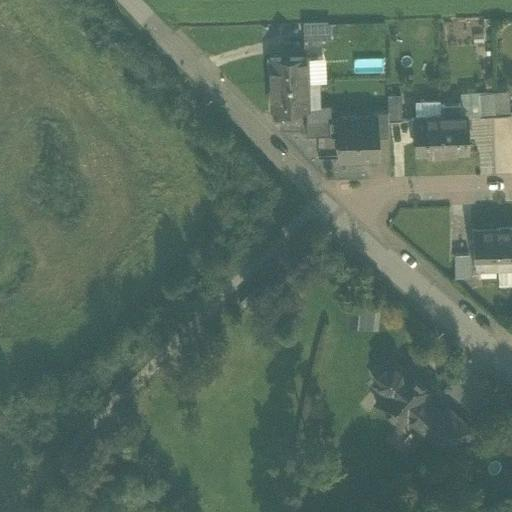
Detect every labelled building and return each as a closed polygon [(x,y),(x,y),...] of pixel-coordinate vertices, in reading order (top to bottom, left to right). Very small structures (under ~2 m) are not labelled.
[(304,23),(304,38),(328,37),(328,22),(304,23)] [(319,81),(325,81),(324,56),(306,57),(307,82),(319,81)] [(269,58),(270,83),(307,82),(306,57),(269,58)] [(308,106),(320,105),(319,81),(307,82),(308,106)] [(308,106),(307,82),(270,83),(269,83),(270,109),(305,108),(308,107),(308,106)] [(460,91),(460,103),(465,103),(465,114),(465,115),(480,114),(479,92),(479,90),(460,91)] [(480,116),(493,116),(492,92),(479,92),(480,114),(480,116)] [(505,92),(492,92),(493,116),(506,116),(505,92)] [(387,97),(388,112),(388,119),(400,119),(399,97),(387,97)] [(415,99),(415,115),(440,115),(440,103),(440,99),(415,99)] [(440,103),(440,115),(465,114),(465,103),(460,103),(440,103)] [(330,135),(330,120),(329,105),(320,105),(308,106),(308,107),(305,108),(306,121),(305,121),(305,135),(330,135)] [(388,136),(388,119),(388,112),(374,112),(374,119),(375,119),(376,137),(388,136)] [(465,115),(465,114),(440,115),(441,152),(467,151),(465,115)] [(417,153),(441,152),(440,115),(415,115),(417,153)] [(339,135),(340,159),(359,159),(359,156),(377,156),(376,137),(375,119),(374,119),(338,120),(339,135)] [(330,120),(330,135),(339,135),(338,120),(330,120)] [(511,226),(497,227),(498,264),(511,263),(511,226)] [(473,264),(498,264),(497,227),(472,227),(473,264)] [(454,277),(469,277),(469,253),(454,253),(454,277)] [(511,283),(511,263),(498,264),(498,284),(511,283)] [(379,307),(348,303),(345,326),(376,330),(379,307)] [(406,416),(426,433),(442,415),(441,414),(430,405),(425,411),(417,404),(422,398),(431,387),(407,366),(404,369),(393,360),(389,364),(383,362),(374,372),(376,379),(373,383),(384,392),(375,403),(399,424),(406,416)] [(425,411),(430,405),(422,398),(417,404),(425,411)] [(426,433),(448,452),(469,428),(446,408),(441,414),(442,415),(426,433)]
